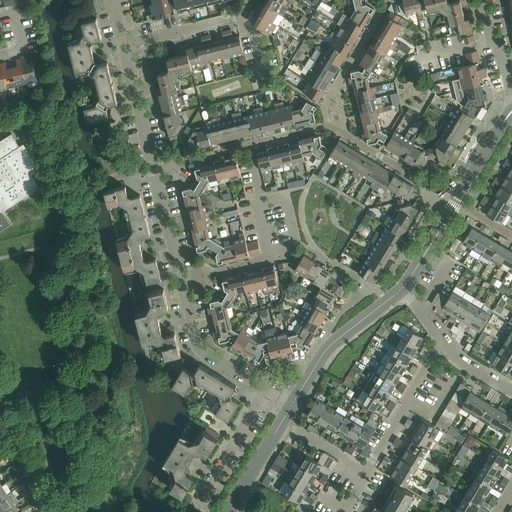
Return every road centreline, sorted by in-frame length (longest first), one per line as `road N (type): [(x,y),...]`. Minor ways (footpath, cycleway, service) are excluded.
road 1 (unclassified): [(178,281),(125,47)]
road 2 (tertiary): [(403,287),(511,112)]
road 3 (tertiary): [(291,406),(324,352),(403,287)]
road 4 (residential): [(367,474),(441,341)]
road 5 (unclassified): [(267,391),(199,350),(178,281)]
road 6 (unclassified): [(197,504),(267,391)]
road 7 (unclassified): [(125,47),(243,14)]
